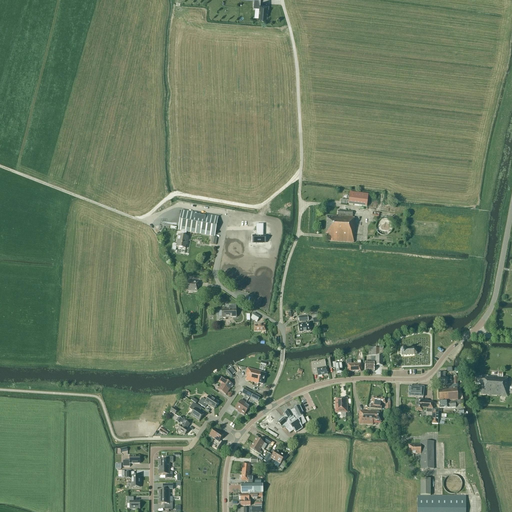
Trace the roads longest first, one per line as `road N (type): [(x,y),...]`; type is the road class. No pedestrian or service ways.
road 1 (track): [(300,173),(256,220),(178,205),(146,222),(0,165)]
road 2 (tertiary): [(269,408),(325,382),(419,379),(477,327)]
road 3 (unclassified): [(225,213),(216,276),(281,326),(283,347)]
road 4 (tertiary): [(477,327),(495,292),(511,204)]
